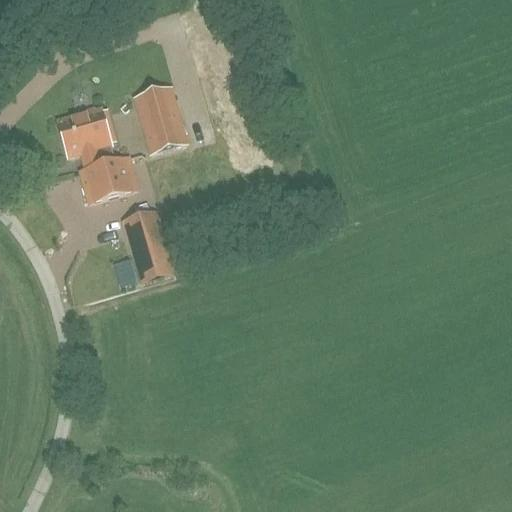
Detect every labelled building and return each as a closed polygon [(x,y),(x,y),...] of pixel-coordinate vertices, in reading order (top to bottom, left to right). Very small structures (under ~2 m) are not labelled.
[(220,45),(193,53),(225,167),(252,159),(220,45)] [(152,158),(186,148),(171,93),(136,103),(152,158)] [(80,157),(85,175),(89,174),(116,166),(108,138),(113,137),(107,117),(103,119),(101,114),(95,116),(94,113),(80,117),(81,120),(59,126),(69,161),(80,157)] [(253,160),(270,156),(267,144),(250,148),(253,160)] [(116,166),(89,174),(85,175),(81,176),(90,207),(137,194),(128,163),(116,166)] [(125,227),(136,263),(167,254),(156,218),(125,227)]
